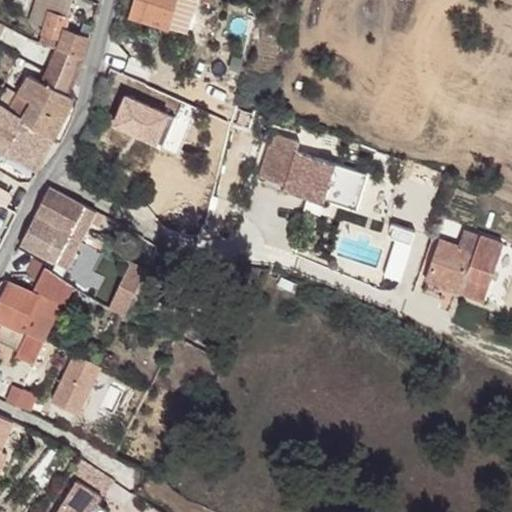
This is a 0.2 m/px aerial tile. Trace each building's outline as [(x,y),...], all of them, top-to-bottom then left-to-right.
[(82,56),(89,36),(64,27),(71,0),(38,0),(31,23),(45,28),(43,35),(60,41),(59,48),(82,56)] [(133,0),(129,16),(167,27),(175,0),(133,0)] [(195,0),(175,0),(167,27),(186,33),(195,0)] [(21,51),(21,57),(7,81),(14,84),(27,60),(33,64),(39,54),(54,60),(59,48),(60,41),(43,35),(40,41),(32,39),(21,51)] [(68,93),(82,56),(59,48),(54,60),(43,82),(68,93)] [(75,96),(68,93),(43,82),(28,76),(19,93),(12,109),(24,116),(22,121),(54,138),(75,96)] [(0,101),(0,102),(12,109),(19,93),(7,87),(0,101)] [(144,105),(115,92),(104,115),(132,129),(144,105)] [(0,102),(0,149),(5,152),(22,121),(24,116),(12,109),(0,102)] [(242,106),(237,125),(249,128),(254,109),(242,106)] [(39,170),(54,138),(22,121),(5,152),(39,170)] [(300,140),(274,131),(260,176),(287,184),(285,188),(325,200),(336,162),(297,149),(300,140)] [(342,164),(331,199),(362,209),(373,173),(342,164)] [(91,220),(96,210),(50,186),(35,214),(71,234),(81,239),(104,251),(110,238),(88,226),(91,220)] [(96,210),(91,220),(99,225),(104,214),(96,210)] [(57,263),(71,234),(35,214),(20,244),(57,263)] [(484,300),(504,244),(465,230),(459,246),(441,239),(427,280),(484,300)] [(71,234),(57,263),(67,268),(81,239),(71,234)] [(178,263),(203,272),(206,262),(197,259),(182,253),(178,263)] [(34,258),(27,273),(37,281),(36,284),(32,282),(29,289),(62,304),(73,286),(46,267),(47,264),(34,258)] [(129,264),(125,274),(140,282),(147,270),(130,262),(129,264)] [(290,276),(280,272),(277,280),(286,284),(290,276)] [(125,274),(111,304),(126,312),(140,282),(125,274)] [(2,279),(0,283),(0,318),(46,340),(62,304),(29,289),(9,280),(2,279)] [(46,340),(0,318),(0,341),(19,349),(17,354),(35,362),(46,340)] [(16,403),(23,388),(14,383),(7,399),(16,403)] [(23,388),(16,403),(31,410),(38,394),(23,388)] [(13,420),(0,414),(0,450),(1,448),(13,420)] [(8,452),(1,448),(0,450),(0,470),(1,470),(8,452)] [(80,459),(69,476),(76,481),(77,480),(102,495),(113,480),(94,468),(80,459)] [(89,511),(102,495),(77,480),(76,481),(57,511),(89,511)]
